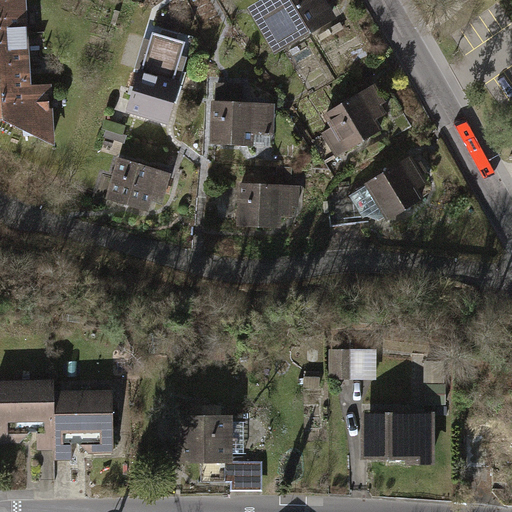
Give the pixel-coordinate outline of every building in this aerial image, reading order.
[(30,0),(0,0),(0,113),(57,140),(54,80),(34,81),(30,0)] [(268,0),(247,12),(274,59),(336,23),(322,0),(268,0)] [(503,10),(482,13),(484,32),(505,30),(503,10)] [(148,59),(132,110),(170,122),(180,87),(168,84),(174,67),(148,59)] [(373,87),(321,118),(330,133),(313,142),(328,167),(382,136),(377,126),(391,117),(373,87)] [(272,108),(212,107),(211,148),(252,149),(252,138),(271,139),(272,108)] [(408,161),(363,187),(386,226),(423,204),(417,195),(425,189),(408,161)] [(120,162),(108,203),(151,214),(153,204),(162,206),(171,176),(120,162)] [(298,190),(238,187),(236,230),(277,232),(278,221),(291,222),(291,211),(297,211),(298,190)] [(350,351),(334,351),(334,378),(350,378),(350,351)] [(353,351),(353,383),(378,383),(378,351),(353,351)] [(65,449),(63,388),(63,377),(0,378),(0,416),(1,440),(41,439),(41,449),(65,449)] [(119,386),(63,388),(65,449),(121,448),(119,386)] [(430,416),(368,417),(368,452),(387,452),(387,461),(430,461),(430,416)] [(232,418),(175,417),(175,469),(232,469),(232,418)] [(511,477),(511,425),(488,425),(487,478),(511,477)]
